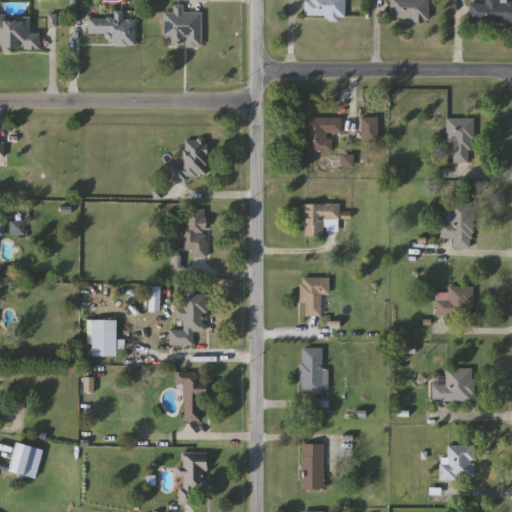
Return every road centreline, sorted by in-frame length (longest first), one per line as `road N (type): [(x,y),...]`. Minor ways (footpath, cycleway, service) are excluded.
road 1 (tertiary): [(250,511),(251,0)]
road 2 (residential): [(251,75),(511,73)]
road 3 (residential): [(251,108),(0,106)]
